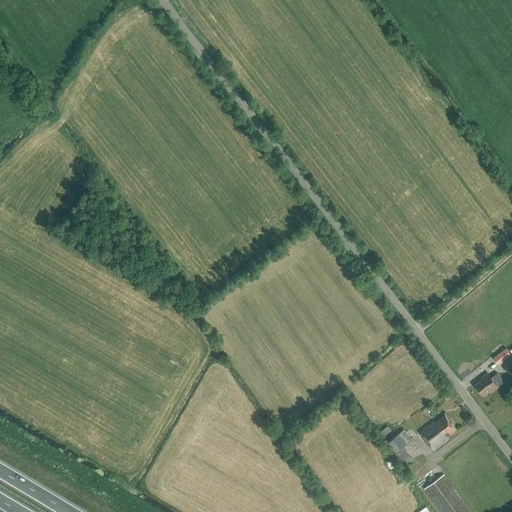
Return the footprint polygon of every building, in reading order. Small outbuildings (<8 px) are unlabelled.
[(505,348),(492,358),(497,365),(505,358),(510,355),(505,348)] [(482,378),(482,379),(475,384),(483,395),(490,390),(491,392),(498,388),(497,387),(504,382),(497,373),(491,378),(488,373),(482,378)] [(436,422),(435,420),(419,432),(433,450),(448,439),(447,437),(456,430),(445,416),(436,422)] [(408,454),(403,447),(412,440),(404,430),(388,443),(396,453),(394,454),(400,461),(408,454)] [(471,511),(444,473),(424,487),(442,511),(471,511)]
